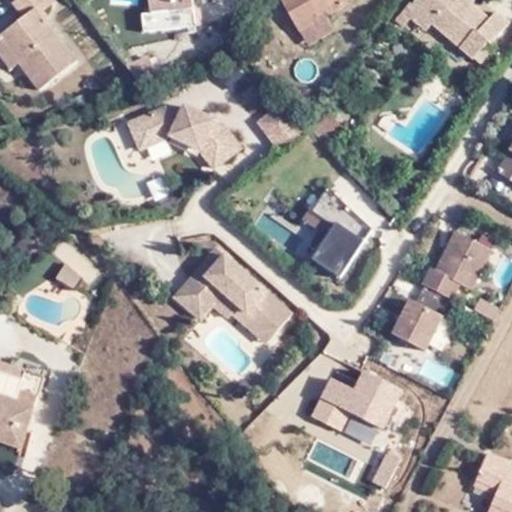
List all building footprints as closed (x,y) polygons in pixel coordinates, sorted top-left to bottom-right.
[(24,67),(21,69),(43,95),(76,67),(40,19),(52,9),(45,0),(30,0),(13,12),(24,25),(4,40),(24,67)] [(149,0),(151,20),(144,21),(144,37),(197,31),(194,0),(149,0)] [(280,0),(298,31),(326,16),(343,6),(341,2),(345,0),(280,0)] [(424,0),(414,12),(433,29),(474,64),(489,48),(494,51),(510,31),(493,18),(484,29),(471,17),(480,5),(474,0),(424,0)] [(429,35),(433,29),(414,12),(409,18),(429,35)] [(306,45),(333,29),(326,16),(298,31),(306,45)] [(0,59),(11,75),(21,69),(24,67),(4,40),(0,43),(0,59)] [(148,64),(129,69),(147,92),(163,84),(148,64)] [(238,64),(222,76),(232,90),(248,79),(238,64)] [(259,123),(283,147),(305,125),(281,101),(259,123)] [(188,118),(175,113),(138,127),(149,151),(178,139),(208,153),(222,171),(246,150),(233,132),(221,127),(221,123),(192,111),(188,118)] [(332,116),(310,135),(327,152),(348,134),(332,116)] [(511,149),(499,170),(511,179),(511,149)] [(336,280),(379,229),(330,188),(303,219),(319,232),(302,251),(336,280)] [(425,287),(466,304),(490,245),(450,228),(425,287)] [(215,279),(232,260),(224,253),(206,273),(215,279)] [(299,318),(232,260),(215,279),(206,273),(183,300),(208,321),(221,306),(231,295),(281,339),(299,318)] [(82,278),(66,263),(56,278),(74,289),(82,278)] [(275,345),(281,339),(231,295),(221,306),(236,319),(239,315),(275,345)] [(430,350),(446,313),(408,297),(393,334),(430,350)] [(0,441),(22,449),(45,377),(0,364),(0,441)] [(385,435),(403,397),(369,379),(358,398),(337,387),(327,407),(385,435)] [(347,441),(356,422),(327,407),(317,426),(347,441)] [(511,511),(511,471),(510,470),(511,466),(511,462),(491,452),(477,480),(500,493),(493,503),(489,511),(511,511)] [(401,465),(391,461),(378,488),(387,494),(401,465)] [(471,492),(493,503),(500,493),(477,480),(471,492)]
